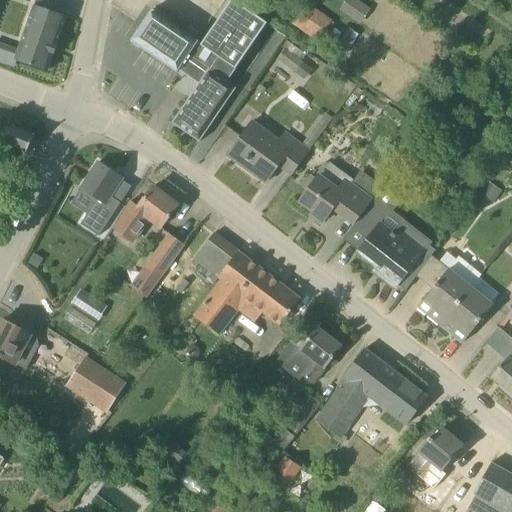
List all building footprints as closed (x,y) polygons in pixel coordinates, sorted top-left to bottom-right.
[(49,71),(67,18),(63,17),(67,4),(56,0),(37,0),(35,7),(16,60),(49,71)] [(228,81),(268,24),(232,0),(202,45),(198,43),(199,42),(197,41),(197,42),(154,12),(154,11),(153,10),(131,42),(133,43),(133,42),(177,71),(176,72),(177,73),(179,71),(199,85),(172,124),(200,143),(237,88),(228,81)] [(255,0),(275,13),(283,0),(255,0)] [(376,10),(361,0),(352,0),(345,11),(365,25),(376,10)] [(316,42),(331,20),(307,3),(292,25),(316,42)] [(276,60),(294,73),(302,62),(298,60),(302,53),(286,42),(281,48),(283,49),(276,60)] [(0,43),(0,59),(11,62),(14,46),(0,43)] [(28,154),(36,137),(34,137),(35,135),(13,125),(5,127),(3,128),(0,135),(0,136),(0,137),(4,145),(26,155),(27,153),(28,154)] [(291,175),(310,150),(303,145),(285,132),(277,145),(250,125),(228,156),(265,184),(278,166),(291,175)] [(373,200),(351,183),(353,180),(329,163),(300,202),(313,212),(310,216),(322,225),(333,209),(355,225),(373,200)] [(117,189),(94,174),(77,200),(93,210),(75,236),(93,247),(115,214),(105,208),(117,189)] [(468,202),(480,210),(487,199),(493,203),(502,189),(483,178),(468,202)] [(154,187),(139,206),(131,201),(112,230),(134,245),(149,222),(159,229),(178,206),(154,187)] [(395,235),(381,224),(359,253),(378,268),(375,272),(395,288),(429,244),(404,224),(395,235)] [(161,279),(185,245),(167,233),(144,267),(130,286),(147,298),(161,279)] [(214,289),(214,290),(240,253),(214,234),(190,265),(202,274),(201,276),(213,285),(218,279),(220,281),(214,289)] [(476,234),(471,248),(486,253),(491,239),(476,234)] [(301,299),(240,253),(214,290),(214,289),(193,317),(220,336),(240,309),(248,316),(255,307),(281,326),(288,315),(301,299)] [(459,257),(449,269),(418,307),(441,326),(462,300),(472,289),(480,279),(479,278),(482,275),(459,257)] [(70,304),(97,322),(107,305),(80,288),(70,304)] [(493,306),(492,305),(472,289),(462,300),(441,326),(463,343),(493,306)] [(3,321),(0,325),(0,356),(15,365),(26,370),(34,356),(23,350),(34,328),(25,324),(21,331),(3,321)] [(313,383),(324,368),(325,369),(341,347),(317,329),(311,337),(301,330),(276,363),(277,364),(279,361),(289,369),(294,362),(305,370),(302,375),(313,383)] [(339,384),(317,424),(342,439),(365,397),(404,428),(428,397),(365,349),(353,365),(339,384)] [(511,395),(511,353),(491,378),(511,395)] [(107,413),(125,384),(83,357),(65,387),(107,413)] [(282,452),(321,405),(307,393),(267,440),(282,452)] [(430,438),(405,466),(417,476),(422,470),(434,481),(441,472),(442,472),(451,461),(464,446),(443,428),(433,440),(430,438)] [(285,459),(272,478),(281,484),(294,464),(285,459)] [(468,509),(474,511),(511,511),(511,474),(492,463),(475,492),(477,494),(468,509)] [(221,489),(212,503),(205,511),(233,511),(240,501),(221,489)] [(443,511),(447,503),(426,496),(420,511),(443,511)]
